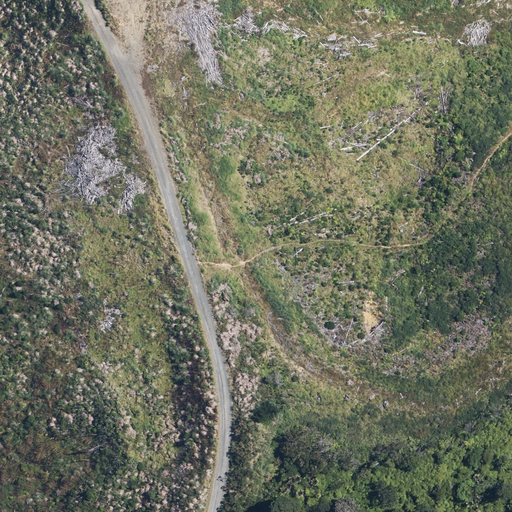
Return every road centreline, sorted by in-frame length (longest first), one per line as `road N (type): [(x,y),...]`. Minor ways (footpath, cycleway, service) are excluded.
road 1 (track): [(85,0),(168,182),(194,275)]
road 2 (track): [(194,275),(225,397),(210,511)]
